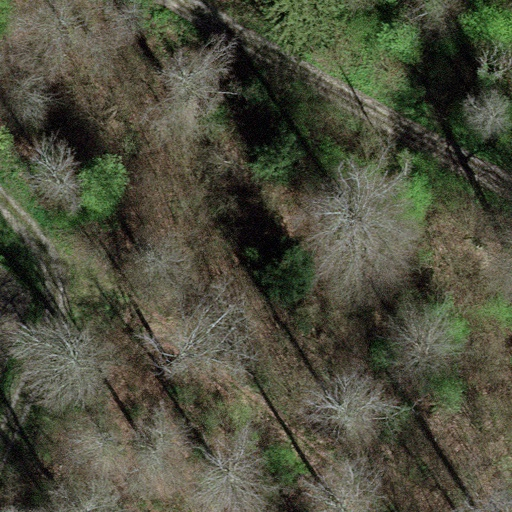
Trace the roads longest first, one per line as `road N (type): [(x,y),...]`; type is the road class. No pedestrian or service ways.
road 1 (track): [(183,0),(333,96),(511,190)]
road 2 (track): [(0,440),(46,291),(33,248),(0,208)]
